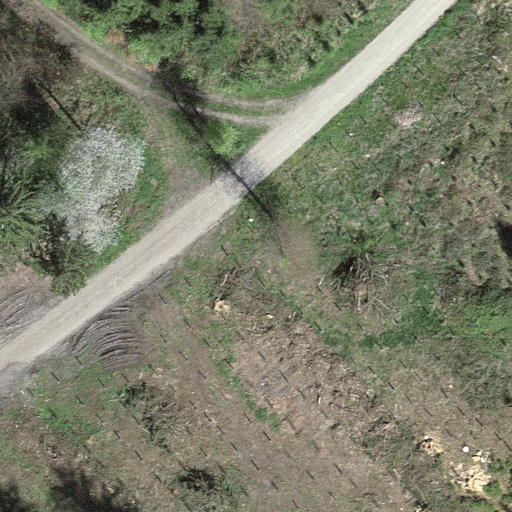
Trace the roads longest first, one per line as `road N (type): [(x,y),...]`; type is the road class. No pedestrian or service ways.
road 1 (track): [(297,124),(0,374)]
road 2 (track): [(297,124),(96,65),(19,0)]
road 3 (track): [(423,0),(297,124)]
